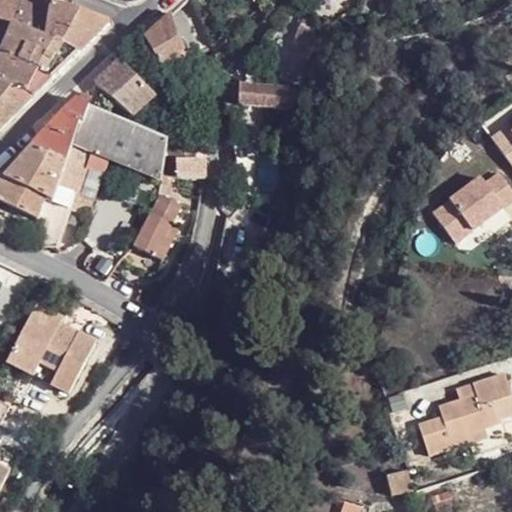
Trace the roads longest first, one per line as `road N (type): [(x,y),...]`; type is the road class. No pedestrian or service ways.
road 1 (residential): [(148,330),(60,442),(22,511)]
road 2 (residential): [(87,511),(167,370),(148,330)]
road 3 (residential): [(0,147),(131,24)]
road 4 (residential): [(148,330),(101,294),(0,243)]
